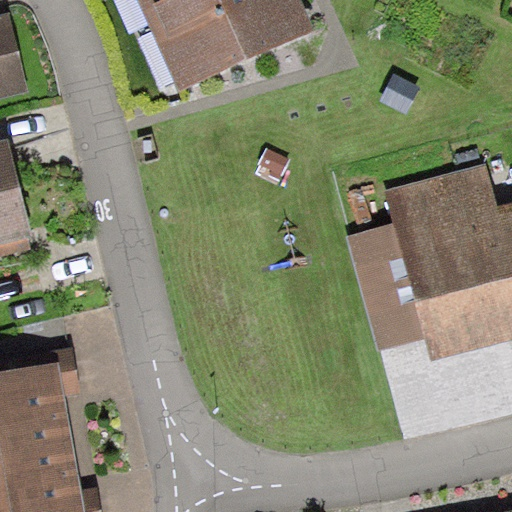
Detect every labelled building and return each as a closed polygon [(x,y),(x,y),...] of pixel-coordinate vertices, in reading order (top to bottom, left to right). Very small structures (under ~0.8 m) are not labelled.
[(139,0),(182,93),(314,33),(299,0),(139,0)] [(10,16),(0,17),(0,105),(31,98),(10,16)] [(8,143),(0,144),(0,246),(21,242),(32,240),(8,143)] [(388,192),(397,226),(427,339),(433,363),(511,342),(511,206),(504,209),(493,165),(388,192)] [(379,352),(427,339),(397,226),(350,240),(379,352)] [(4,376),(0,377),(0,511),(96,511),(94,496),(80,499),(75,471),(65,417),(61,393),(76,390),(69,351),(2,363),(4,376)]
